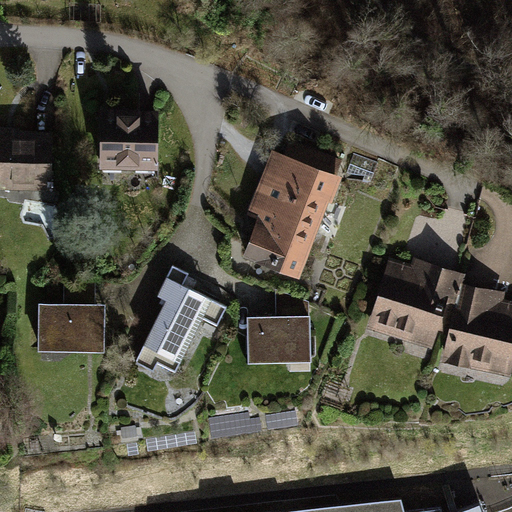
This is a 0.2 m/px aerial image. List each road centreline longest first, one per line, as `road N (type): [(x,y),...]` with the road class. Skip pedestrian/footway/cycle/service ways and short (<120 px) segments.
road 1 (residential): [(481,191),(217,78)]
road 2 (residential): [(217,78),(88,42),(0,40)]
road 3 (residential): [(217,78),(187,259)]
road 4 (track): [(378,0),(394,21),(511,91)]
